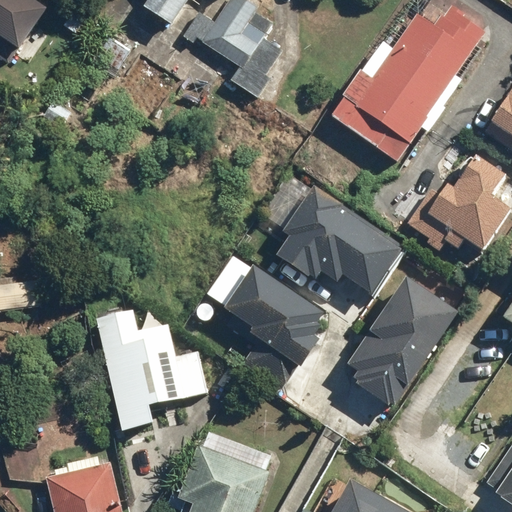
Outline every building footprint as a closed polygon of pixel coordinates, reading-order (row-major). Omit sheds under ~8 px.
[(0,0),(0,53),(13,62),(46,7),(34,0),(0,0)] [(149,0),(143,11),(172,29),(189,0),(149,0)] [(193,13),(178,37),(188,44),(191,40),(234,66),(224,81),(254,99),(266,79),(262,77),(278,52),(259,40),(268,26),(249,14),(252,9),(238,0),(225,0),(210,24),(193,13)] [(358,72),(328,117),(403,166),(491,32),(456,10),(442,31),(414,13),(371,80),(358,72)] [(104,37),(92,55),(115,71),(127,53),(104,37)] [(511,98),(494,125),(511,137),(511,98)] [(50,102),(40,117),(57,128),(67,113),(50,102)] [(438,191),(414,225),(436,240),(433,244),(445,252),(451,244),(463,253),(470,242),(487,254),(511,217),(511,209),(496,198),(511,177),(482,157),(464,183),(458,191),(450,186),(444,195),(438,191)] [(401,249),(313,191),(285,234),(288,236),(277,253),(312,277),(318,268),(336,280),(342,272),(372,292),(401,249)] [(325,313),(252,265),(224,306),(254,326),(251,330),(260,336),(243,361),(282,387),(298,363),(299,364),(316,338),(311,335),(325,313)] [(354,380),(394,406),(457,312),(405,278),(349,362),(361,370),(354,380)] [(36,281),(0,285),(0,311),(40,306),(36,281)] [(100,318),(120,429),(152,423),(149,403),(207,392),(199,350),(172,354),(167,327),(138,332),(134,311),(100,318)] [(198,445),(177,499),(192,505),(189,511),(253,511),(268,472),(198,445)] [(511,445),(487,483),(511,499),(511,445)] [(43,479),(51,511),(119,511),(107,463),(43,479)] [(405,511),(350,481),(333,511),(405,511)]
